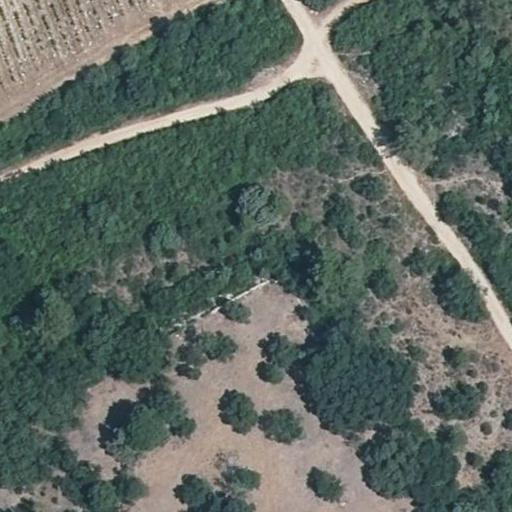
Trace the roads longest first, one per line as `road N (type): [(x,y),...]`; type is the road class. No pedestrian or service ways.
road 1 (track): [(0,185),(286,83),(356,0)]
road 2 (track): [(511,327),(312,49),(286,0)]
